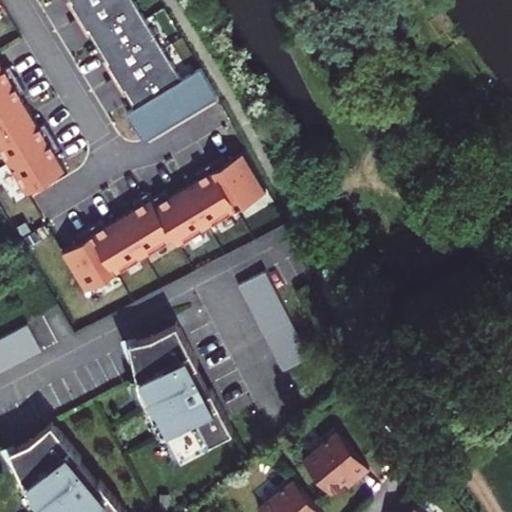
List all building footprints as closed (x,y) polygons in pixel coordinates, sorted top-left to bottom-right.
[(127,110),(144,137),(217,93),(201,65),(182,77),(135,0),(68,0),(88,32),(90,31),(105,55),(101,57),(123,93),(127,91),(135,105),(127,110)] [(0,86),(18,76),(10,63),(4,66),(0,58),(0,86)] [(0,125),(30,108),(20,92),(26,89),(18,76),(0,86),(0,125)] [(0,143),(9,159),(53,133),(46,121),(40,124),(30,108),(0,125),(0,143)] [(61,146),(53,133),(9,159),(28,189),(65,167),(55,150),(61,146)] [(223,154),(210,162),(237,206),(267,188),(244,149),(226,160),(223,154)] [(208,223),(237,206),(210,162),(198,169),(202,175),(185,185),(208,223)] [(208,223),(185,185),(169,194),(165,189),(152,197),(175,234),(179,241),(208,223)] [(175,234),(152,197),(148,190),(134,198),(138,205),(122,215),(145,252),(175,234)] [(116,269),(145,252),(122,215),(106,224),(103,218),(90,225),(116,269)] [(36,253),(57,242),(43,216),(22,228),(36,253)] [(116,269),(90,225),(77,233),(81,240),(64,250),(86,287),(116,269)] [(266,268),(239,282),(246,294),(284,368),(310,354),(266,268)] [(25,319),(0,332),(0,366),(40,346),(25,319)] [(130,337),(133,354),(138,374),(141,388),(144,394),(153,411),(163,430),(165,430),(168,428),(182,453),(233,427),(212,386),(208,388),(195,362),(199,360),(177,319),(139,335),(130,337)] [(126,345),(131,354),(133,354),(130,337),(139,335),(137,329),(123,332),(126,345)] [(138,374),(132,375),(134,385),(139,396),(144,394),(141,388),(138,374)] [(153,411),(148,414),(160,432),(163,430),(153,411)] [(9,444),(16,459),(25,479),(30,492),(35,497),(46,511),(128,511),(100,476),(97,479),(78,456),(81,454),(52,417),(18,440),(9,444)] [(168,428),(165,430),(168,443),(175,457),(182,453),(168,428)] [(353,478),(368,466),(338,428),(303,456),(330,490),(349,474),(353,478)] [(5,449),(13,461),(16,459),(9,444),(18,440),(15,435),(2,441),(5,449)] [(322,511),(293,476),(258,505),(264,511),(322,511)] [(25,479),(19,481),(19,482),(22,489),(30,501),(35,497),(30,492),(25,479)]
